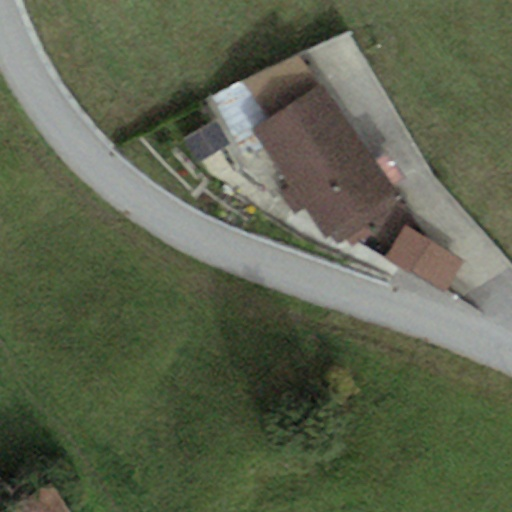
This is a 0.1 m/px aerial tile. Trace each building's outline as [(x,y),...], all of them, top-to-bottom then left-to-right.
[(251,131),(319,84),(297,57),(210,99),(239,146),(254,136),(251,131)] [(400,203),(319,84),(251,131),(254,136),(287,184),(278,191),(294,215),(304,208),(332,249),(400,203)] [(185,140),(196,163),(227,148),(216,125),(185,140)] [(463,260),(402,228),(383,263),(445,295),(463,260)] [(71,511),(51,482),(7,511),(71,511)]
